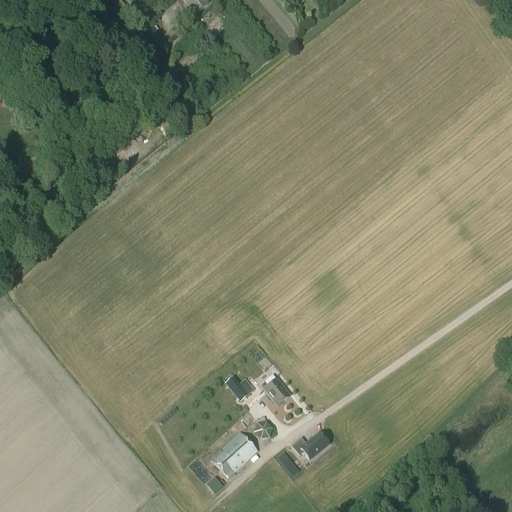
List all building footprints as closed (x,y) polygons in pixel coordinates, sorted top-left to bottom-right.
[(182,0),(195,15),(208,5),(203,0),(182,0)] [(40,85),(41,83),(36,81),(35,84),(34,83),(32,88),(39,90),(41,85),(40,85)] [(276,382),(272,377),(264,383),(268,388),(263,392),(277,409),(290,398),(276,381),(276,382)] [(226,384),(240,403),(248,397),(233,379),(226,384)] [(256,425),(253,434),(259,441),(269,440),(272,431),(265,424),(256,425)] [(300,441),(291,448),(299,458),(303,454),(309,461),(328,446),(319,434),(304,446),(300,441)] [(228,480),(257,454),(240,435),(211,462),(228,480)] [(213,479),(205,486),(214,496),(222,489),(213,479)]
